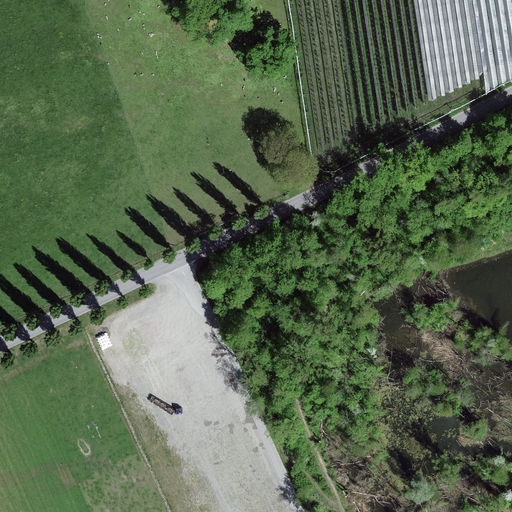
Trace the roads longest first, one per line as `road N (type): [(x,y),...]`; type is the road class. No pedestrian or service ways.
road 1 (unclassified): [(0,345),(511,88)]
road 2 (track): [(299,511),(176,260)]
